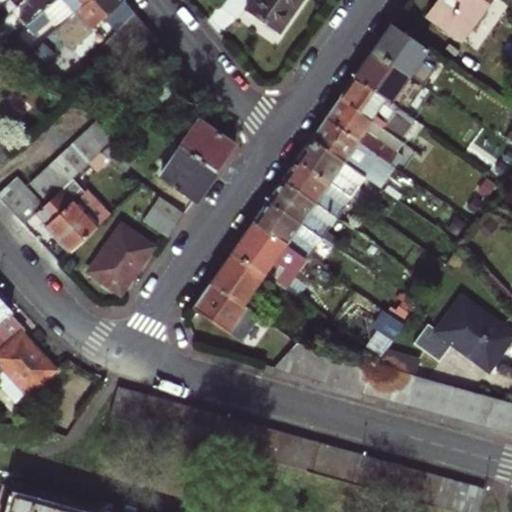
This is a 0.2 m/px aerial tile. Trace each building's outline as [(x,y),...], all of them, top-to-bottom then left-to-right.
[(26,26),(39,14),(54,0),(26,0),(32,6),(19,18),(26,26)] [(54,0),(39,14),(54,31),(89,0),(54,0)] [(92,31),(90,28),(105,15),(117,30),(131,12),(121,0),(89,0),(54,31),(52,33),(68,52),(92,31)] [(251,0),(242,13),(276,36),(300,0),(251,0)] [(440,0),(426,19),(461,43),(491,0),(440,0)] [(159,47),(131,12),(117,30),(102,49),(113,63),(128,46),(144,65),(159,47)] [(372,54),(407,79),(426,53),(390,28),(372,54)] [(354,80),(389,105),(407,79),(372,54),(354,80)] [(399,141),(413,121),(389,105),(354,80),(352,79),(339,98),(367,118),(397,139),(399,141)] [(376,139),(360,128),(367,118),(339,98),(324,119),(368,150),(376,139)] [(390,149),(397,139),(367,118),(360,128),(376,139),(390,149)] [(379,158),(368,150),(324,119),(310,139),(365,178),(379,158)] [(111,143),(115,138),(99,120),(90,127),(108,146),(111,143)] [(213,172),(232,144),(198,121),(179,149),(213,172)] [(97,156),(108,146),(90,127),(80,137),(97,156)] [(87,166),(97,156),(80,137),(69,146),(87,166)] [(356,190),(365,178),(310,139),(296,160),(350,199),(381,220),(387,212),(356,190)] [(382,160),(390,149),(376,139),(368,150),(379,158),(382,160)] [(124,175),(135,160),(111,143),(108,146),(97,156),(124,175)] [(76,176),(87,166),(69,146),(58,156),(76,176)] [(159,178),(192,202),(213,172),(179,149),(159,178)] [(382,160),(388,164),(396,153),(390,149),(382,160)] [(66,186),(76,176),(58,156),(48,166),(66,186)] [(336,220),(350,199),(296,160),(281,181),(336,220)] [(60,192),(66,186),(48,166),(37,176),(55,196),(60,192)] [(45,205),(55,196),(37,176),(27,185),(45,205)] [(0,191),(0,200),(5,206),(25,187),(16,177),(0,191)] [(326,233),(336,220),(281,181),(267,201),(321,239),(334,248),(339,242),(326,233)] [(5,206),(14,216),(34,198),(25,187),(5,206)] [(70,254),(95,230),(60,192),(55,196),(45,205),(43,207),(36,213),(47,225),(45,227),(69,253),(70,254)] [(22,224),(36,213),(43,207),(34,198),(14,216),(22,224)] [(167,239),(183,216),(158,199),(142,221),(167,239)] [(307,260),(321,239),(267,201),(252,223),(284,245),(307,260)] [(232,252),(263,274),(284,245),(252,223),(232,252)] [(88,272),(121,294),(151,248),(120,227),(88,272)] [(210,283),(241,305),(263,274),(232,252),(210,283)] [(192,310),(237,340),(255,314),(241,305),(210,283),(209,283),(191,309),(192,310)] [(492,370),(511,341),(511,331),(464,296),(438,331),(430,325),(416,344),(442,362),(455,345),(492,370)] [(0,324),(11,315),(0,303),(0,324)] [(31,397),(56,372),(22,335),(26,331),(11,315),(0,324),(0,388),(17,404),(27,394),(31,397)] [(279,331),(258,360),(270,368),(295,342),(279,331)] [(273,369),(295,375),(304,345),(297,343),(273,369)] [(295,375),(308,379),(317,349),(304,345),(295,375)] [(308,379),(321,383),(330,352),(317,349),(308,379)] [(398,371),(411,375),(416,358),(387,350),(377,365),(386,368),(398,371)] [(321,383),(335,387),(344,356),(330,352),(321,383)] [(335,387),(350,391),(358,360),(344,356),(335,387)] [(350,391),(362,395),(372,364),(358,360),(350,391)] [(362,395),(376,399),(386,368),(377,365),(372,364),(362,395)] [(376,399),(389,402),(398,371),(386,368),(376,399)] [(389,402),(403,406),(412,375),(411,375),(398,371),(389,402)] [(403,406),(418,410),(427,379),(412,375),(403,406)] [(418,410),(432,414),(441,383),(427,379),(418,410)] [(432,414),(447,418),(456,387),(441,383),(432,414)] [(108,416),(122,420),(131,391),(116,387),(108,416)] [(447,418),(459,422),(468,391),(456,387),(447,418)] [(122,420),(136,424),(145,395),(131,391),(122,420)] [(459,422),(472,426),(480,394),(468,391),(459,422)] [(472,426),(485,429),(493,398),(480,394),(472,426)] [(136,424),(150,428),(159,399),(145,395),(136,424)] [(485,429),(499,433),(507,402),(493,398),(485,429)] [(150,428),(164,432),(172,403),(159,399),(150,428)] [(499,433),(511,436),(511,403),(507,402),(499,433)] [(164,432),(177,436),(186,407),(172,403),(164,432)] [(177,436),(190,439),(199,410),(186,407),(177,436)] [(190,439),(204,443),(213,414),(199,410),(190,439)] [(204,443),(218,447),(227,418),(213,414),(204,443)] [(218,447),(231,451),(239,422),(227,418),(218,447)] [(231,451),(245,455),(253,426),(239,422),(231,451)] [(245,455),(258,459),(266,429),(253,426),(245,455)] [(258,459),(271,462),(279,433),(266,429),(258,459)] [(271,462),(285,466),(293,437),(279,433),(271,462)] [(285,466),(298,470),(307,441),(293,437),(285,466)] [(304,472),(314,474),(322,445),(307,441),(298,470),(304,472)] [(314,474),(326,478),(335,449),(322,445),(314,474)] [(326,478),(338,481),(346,452),(335,449),(326,478)] [(338,481),(353,485),(361,456),(346,452),(338,481)] [(353,485),(368,490),(376,460),(361,456),(353,485)] [(368,490),(381,493),(389,464),(376,460),(368,490)] [(381,493),(395,497),(403,468),(389,464),(381,493)] [(395,497),(407,501),(415,471),(403,468),(395,497)] [(407,501),(420,505),(429,475),(415,471),(407,501)] [(446,511),(434,509),(420,505),(407,501),(395,497),(381,493),(368,490),(353,485),(338,481),(326,478),(314,474),(304,472),(298,494),(356,510),(358,504),(385,511),(446,511)] [(420,505),(434,509),(443,479),(429,475),(420,505)] [(434,509),(446,511),(448,511),(456,483),(443,479),(434,509)] [(448,511),(462,511),(470,487),(456,483),(448,511)] [(462,511),(477,511),(484,491),(470,487),(462,511)] [(61,511),(11,498),(7,511),(61,511)]
